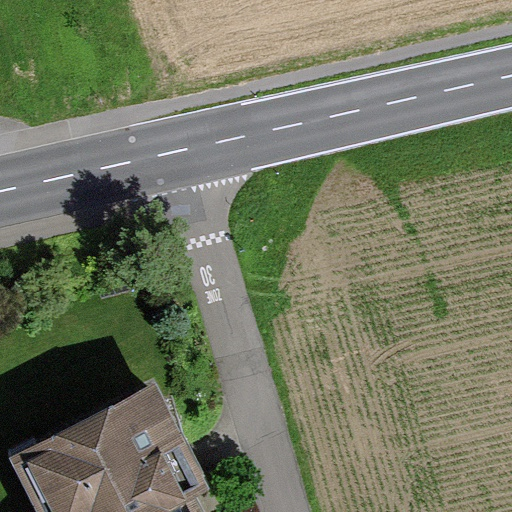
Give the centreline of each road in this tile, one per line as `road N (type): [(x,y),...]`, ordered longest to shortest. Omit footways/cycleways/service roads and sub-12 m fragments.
road 1 (residential): [(194,154),(294,511)]
road 2 (secondary): [(194,154),(511,80)]
road 3 (secondary): [(0,196),(194,154)]
